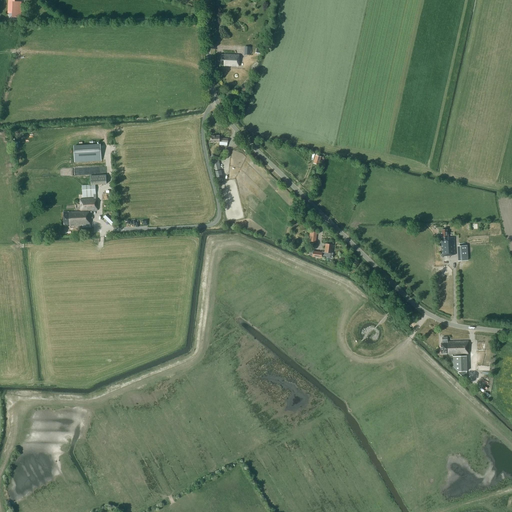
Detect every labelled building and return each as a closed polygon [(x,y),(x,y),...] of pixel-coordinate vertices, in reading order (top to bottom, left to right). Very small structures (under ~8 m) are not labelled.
[(9,0),(9,12),(14,12),(13,16),(20,16),(20,2),(16,2),(16,3),(14,3),(14,1),(10,0),(9,0)] [(255,36),(256,25),(250,24),(248,35),(255,36)] [(225,54),(225,55),(221,55),(220,65),(224,65),(224,66),(239,67),(239,55),(225,54)] [(75,161),(101,159),(100,143),(74,145),(75,161)] [(221,169),(219,159),(212,160),(215,170),(221,169)] [(106,175),(90,176),(91,185),(82,185),(83,197),(94,197),(94,198),(80,199),(81,210),(63,212),(64,224),(70,224),(70,225),(82,224),(83,227),(90,227),(90,220),(91,220),(90,211),(98,210),(98,202),(97,202),(96,198),(95,184),(106,184),(106,175)] [(443,240),(442,240),(443,257),(444,257),(444,256),(452,256),(452,255),(456,255),(455,237),(449,237),(449,233),(448,233),(448,229),(442,230),(443,233),(442,233),(442,238),(443,238),(443,240)] [(334,249),(335,245),(328,244),(327,248),(326,248),(325,253),(314,251),(313,257),(322,258),(322,256),(327,256),(327,258),(333,258),(333,257),(334,257),(334,256),(333,256),(334,254),(334,253),(333,253),(333,249),(334,249)] [(467,245),(459,246),(460,261),(468,260),(467,245)] [(448,337),(442,337),(443,341),(443,343),(441,343),(441,353),(448,353),(448,354),(468,354),(468,349),(469,349),(469,341),(448,341),(448,337)] [(466,356),(453,356),(453,367),(458,371),(467,371),(466,356)] [(467,371),(458,371),(458,373),(467,380),(467,371)]
